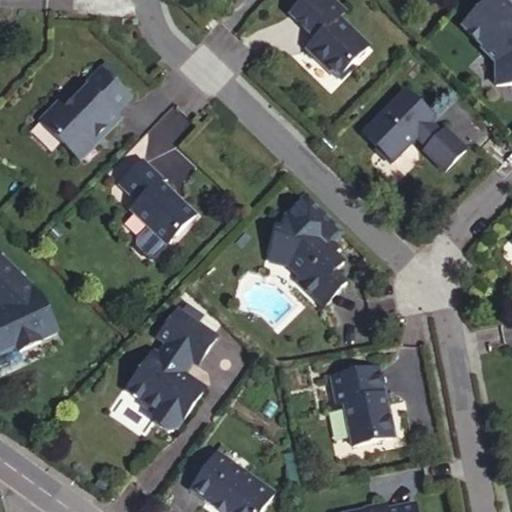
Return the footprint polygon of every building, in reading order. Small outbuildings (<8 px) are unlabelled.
[(343,17),(325,0),(311,0),(290,22),(315,45),(305,54),(335,82),(366,49),(337,23),(343,17)] [(511,8),(503,0),(486,0),(460,27),(481,49),(479,51),(492,64),(492,85),(511,84),(511,8)] [(61,103),(43,121),(84,162),(103,144),(99,140),(113,127),(116,130),(127,119),(121,113),(137,98),(106,67),(89,83),(90,84),(66,108),(61,103)] [(431,119),(402,91),(359,135),(374,149),(372,151),(387,165),(412,138),(423,149),(421,151),(441,171),(463,149),(442,129),(438,133),(436,132),(434,134),(425,125),(431,119)] [(53,152),(62,142),(40,124),(32,134),(53,152)] [(113,127),(99,140),(103,144),(116,130),(113,127)] [(136,214),(166,243),(195,214),(180,199),(179,201),(173,195),(174,193),(163,181),(164,180),(146,162),(123,185),(141,203),(136,207),(136,214)] [(318,309),(344,283),(332,272),(341,263),(331,254),(326,249),(331,244),(311,224),(282,218),(277,235),(273,235),(267,258),(286,264),(297,275),(292,281),(290,282),(318,309)] [(337,249),(331,244),(326,249),(331,254),(337,249)] [(286,264),(267,258),(265,265),(282,271),(292,281),(297,275),(286,264)] [(34,295),(0,261),(0,365),(15,359),(11,351),(33,341),(33,339),(50,332),(34,295)] [(192,368),(210,339),(171,311),(151,340),(160,346),(152,357),(148,354),(120,394),(139,408),(137,410),(150,419),(147,423),(148,427),(164,437),(168,437),(171,433),(173,434),(200,393),(179,378),(187,365),(192,368)] [(390,440),(375,369),(326,379),(331,407),(339,405),(348,448),(390,440)] [(211,511),(254,511),(269,492),(211,454),(183,493),(211,511)]
